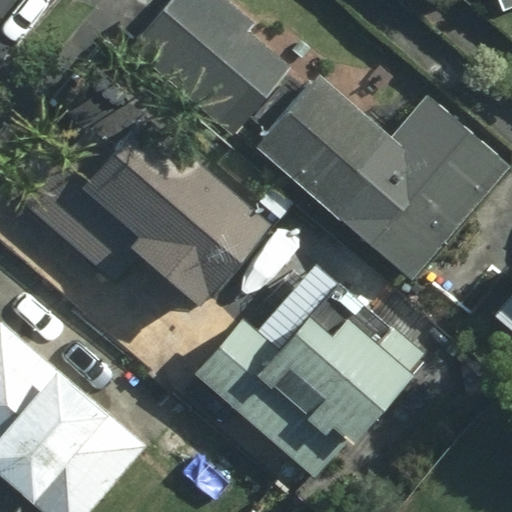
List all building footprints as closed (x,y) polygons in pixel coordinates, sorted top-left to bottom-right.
[(303,53),(236,0),(173,0),(139,42),(243,126),(303,53)] [(511,165),(511,150),(435,83),(402,121),(332,59),(271,129),(425,264),(511,165)] [(74,140),(30,191),(121,268),(159,225),(221,278),(286,202),(162,96),(103,165),(74,140)] [(255,305),(206,359),(324,466),(438,340),(353,263),(288,334),(255,305)] [(50,273),(21,307),(16,303),(0,321),(0,447),(76,511),(84,511),(160,424),(92,366),(120,333),(50,273)]
